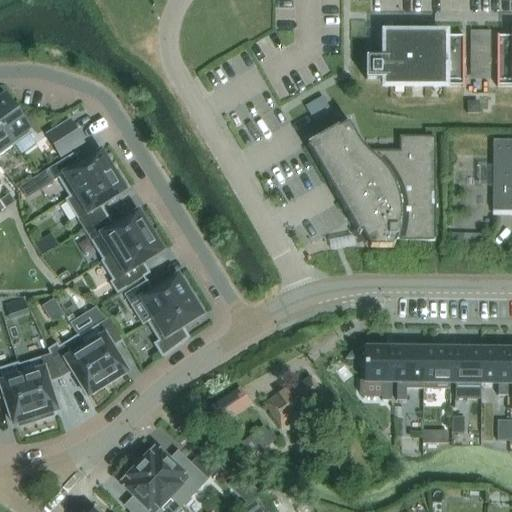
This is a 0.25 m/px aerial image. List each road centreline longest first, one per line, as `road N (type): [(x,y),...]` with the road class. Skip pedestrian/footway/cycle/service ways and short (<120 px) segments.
road 1 (residential): [(0,72),(43,74),(100,95),(249,329)]
road 2 (unclassified): [(249,329),(291,304),(352,287),(511,287)]
road 3 (residential): [(93,450),(160,389),(249,329)]
